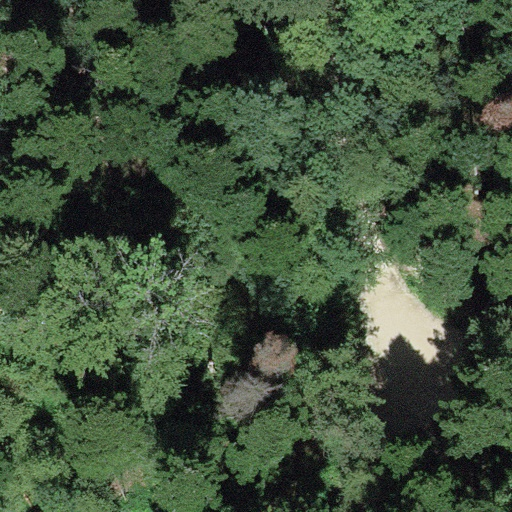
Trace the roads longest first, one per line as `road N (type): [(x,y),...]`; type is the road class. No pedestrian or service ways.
road 1 (track): [(424,393),(306,0)]
road 2 (track): [(424,393),(306,511)]
road 3 (track): [(369,511),(424,393)]
